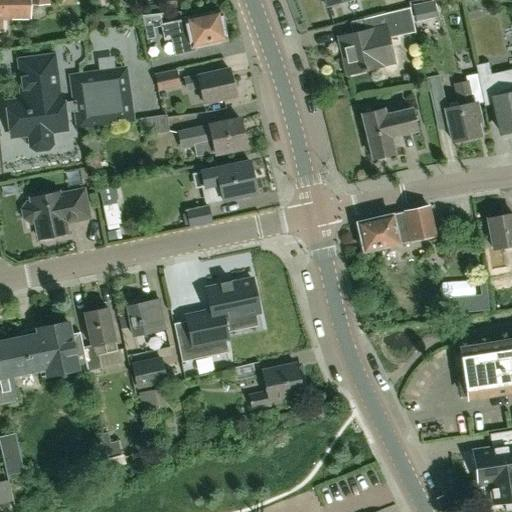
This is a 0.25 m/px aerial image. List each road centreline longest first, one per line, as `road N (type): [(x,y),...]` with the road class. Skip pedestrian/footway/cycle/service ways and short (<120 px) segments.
road 1 (residential): [(0,280),(314,215)]
road 2 (secondary): [(424,511),(344,338),(314,215)]
road 3 (secondary): [(314,215),(251,0)]
road 4 (residential): [(314,215),(511,179)]
